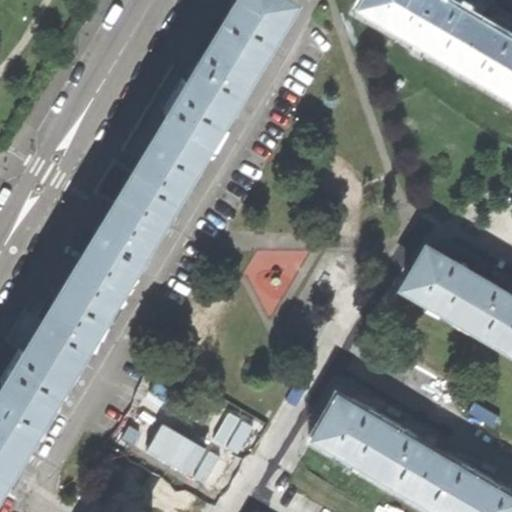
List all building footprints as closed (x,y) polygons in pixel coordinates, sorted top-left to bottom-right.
[(0,468),(284,0),(233,0),(214,32),(166,111),(170,113),(152,142),(135,169),(116,158),(99,187),(118,199),(45,319),(27,308),(17,324),(9,337),(23,346),(0,382),(0,468)] [(361,0),(357,6),(511,96),(511,45),(436,1),(437,0),(361,0)] [(451,316),(495,341),(511,311),(511,301),(478,282),(481,277),(472,272),(465,268),(462,273),(421,250),(399,287),(451,316)] [(511,311),(495,341),(511,351),(511,311)] [(313,436),(407,491),(428,455),(386,430),(389,425),(379,419),(374,416),(370,421),(334,400),(313,436)] [(407,491),(441,511),(502,511),(509,501),(484,487),(488,482),(480,477),(473,473),(470,479),(428,455),(407,491)]
